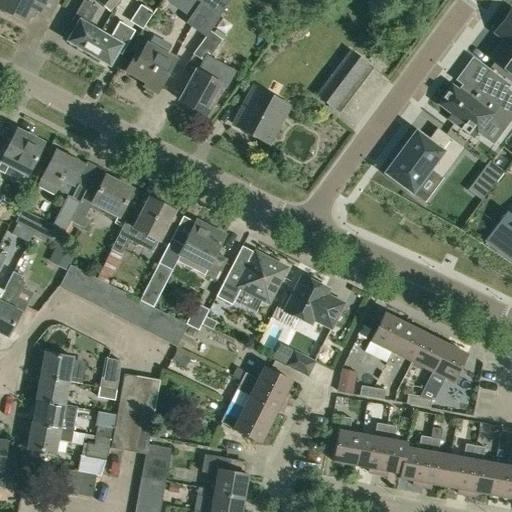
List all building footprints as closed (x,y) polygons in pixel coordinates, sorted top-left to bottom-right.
[(2,0),(0,4),(0,8),(24,21),(27,16),(29,17),(33,15),(34,14),(36,15),(37,11),(47,16),(55,0),(2,0)] [(75,28),(67,41),(78,47),(76,50),(84,54),(85,51),(88,53),(100,32),(88,25),(97,8),(83,0),(69,24),(75,28)] [(96,0),(109,11),(118,0),(96,0)] [(167,0),(178,8),(184,0),(196,0),(200,3),(190,16),(189,18),(191,19),(190,23),(189,24),(204,35),(218,16),(229,0),(167,0)] [(141,29),(151,14),(141,7),(131,22),(141,29)] [(499,45),(490,58),(511,73),(511,10),(495,33),(504,39),(499,45)] [(100,32),(88,53),(91,54),(89,57),(96,62),(98,59),(109,65),(116,52),(121,54),(134,31),(119,21),(110,38),(100,32)] [(194,72),(179,100),(206,115),(223,85),(232,67),(211,55),(222,40),(209,31),(193,54),(201,59),(194,72)] [(136,53),(126,70),(146,82),(144,85),(156,92),(174,60),(146,44),(140,55),(136,53)] [(373,68),(351,51),(317,96),(339,113),(373,68)] [(451,84),(437,104),(451,114),(447,119),(473,138),(489,117),(507,123),(511,117),(511,93),(506,89),(509,85),(488,68),(471,91),(473,92),(469,97),(451,84)] [(269,143),(289,106),(253,87),(233,125),(269,143)] [(397,158),(386,173),(411,192),(429,168),(442,178),(464,148),(436,128),(427,140),(416,132),(405,147),(404,146),(396,157),(397,158)] [(16,130),(0,161),(0,162),(0,172),(3,174),(8,164),(28,174),(43,144),(16,130)] [(21,209),(14,222),(16,223),(23,227),(33,232),(58,244),(69,222),(84,193),(89,183),(78,177),(84,165),(55,150),(37,186),(53,195),(57,188),(68,194),(52,224),(21,209)] [(479,173),(468,188),(482,199),(493,184),(503,170),(489,160),(479,173)] [(84,193),(69,222),(84,229),(88,220),(85,218),(92,204),(118,217),(132,190),(105,176),(94,198),(84,193)] [(152,252),(158,241),(174,210),(149,198),(134,227),(124,222),(111,249),(121,254),(129,240),(138,245),(152,252)] [(511,221),(506,217),(489,240),(499,247),(511,257),(511,221)] [(159,263),(160,264),(172,270),(176,261),(216,282),(228,258),(216,252),(224,236),(195,222),(187,237),(175,231),(159,263)] [(16,223),(10,233),(28,242),(32,235),(33,232),(23,227),(16,223)] [(51,258),(69,267),(76,254),(58,245),(51,258)] [(222,284),(216,297),(232,305),(238,292),(240,289),(243,290),(237,301),(256,312),(262,300),(268,303),(287,268),(255,251),(254,254),(244,273),(231,266),(222,284)] [(70,265),(59,286),(70,292),(81,270),(70,265)] [(81,270),(70,292),(80,297),(91,276),(81,270)] [(0,334),(7,338),(19,313),(22,315),(27,306),(13,299),(24,278),(12,272),(3,290),(3,291),(0,297),(0,334)] [(331,329),(344,304),(331,297),(329,302),(324,299),(329,289),(301,275),(284,311),(311,325),(313,320),(331,329)] [(91,276),(80,297),(91,303),(102,281),(91,276)] [(102,281),(91,303),(102,308),(113,287),(102,281)] [(113,287),(102,308),(112,314),(123,292),(113,287)] [(160,295),(147,289),(141,301),(145,303),(153,308),(160,295)] [(123,292),(112,314),(123,319),(134,298),(123,292)] [(134,298),(123,319),(134,325),(145,303),(141,301),(134,298)] [(145,303),(134,325),(144,330),(155,309),(153,308),(145,303)] [(155,309),(144,330),(155,336),(166,314),(155,309)] [(390,351),(405,323),(384,313),(370,341),(390,351)] [(166,314),(155,336),(166,341),(177,320),(166,314)] [(205,316),(201,324),(214,331),(218,323),(205,316)] [(177,320),(166,341),(176,347),(187,325),(177,320)] [(411,362),(425,333),(405,323),(390,351),(411,362)] [(432,372),(446,344),(425,333),(411,362),(432,372)] [(432,372),(420,396),(418,406),(429,408),(431,398),(433,398),(443,377),(453,382),(467,354),(446,344),(432,372)] [(179,364),(186,368),(188,364),(191,358),(188,357),(177,351),(172,361),(179,364)] [(286,365),(307,376),(315,362),(293,351),(286,365)] [(39,376),(68,382),(72,357),(43,352),(39,376)] [(99,387),(116,390),(118,379),(120,361),(106,359),(103,377),(100,377),(99,387)] [(240,381),(285,404),(290,395),(286,393),(292,381),(263,367),(257,379),(245,373),(240,381)] [(338,387),(337,391),(352,394),(356,372),(341,370),(338,387)] [(124,374),(117,411),(129,413),(135,376),(124,374)] [(64,405),(68,382),(39,376),(35,400),(64,405)] [(135,376),(129,413),(141,415),(147,378),(135,376)] [(147,378),(141,415),(152,417),(159,381),(147,378)] [(281,413),(285,404),(240,381),(236,390),(248,397),(243,408),(271,422),(277,411),(281,413)] [(359,395),(371,397),(373,388),(361,385),(359,395)] [(114,400),(116,390),(99,387),(97,397),(114,400)] [(385,390),(373,388),(371,397),(383,399),(385,390)] [(420,396),(408,394),(406,404),(418,406),(420,396)] [(76,407),(64,405),(35,400),(30,424),(72,431),(76,407)] [(260,443),(271,422),(243,408),(237,419),(225,413),(220,422),(232,429),(260,443)] [(117,411),(110,447),(122,449),(129,413),(117,411)] [(129,413),(122,449),(134,451),(141,415),(129,413)] [(134,451),(145,453),(146,453),(148,444),(152,417),(141,415),(134,451)] [(356,465),(361,434),(349,432),(351,418),(341,416),(339,430),(338,430),(332,461),(356,465)] [(159,432),(167,434),(170,422),(161,420),(159,432)] [(377,474),(386,424),(376,423),(374,436),(361,434),(356,465),(368,468),(367,472),(377,474)] [(69,443),(72,431),(30,424),(26,448),(55,453),(57,441),(69,443)] [(399,478),(406,442),(393,440),(396,426),(386,424),(377,474),(387,476),(387,471),(400,473),(399,478)] [(95,436),(112,439),(113,429),(97,426),(95,436)] [(437,453),(440,439),(442,429),(432,427),(430,437),(421,487),(431,489),(431,484),(444,486),(450,455),(437,453)] [(421,487),(430,437),(420,435),(418,449),(406,447),(407,442),(406,442),(399,478),(412,480),(411,485),(421,487)] [(110,448),(112,439),(95,436),(93,445),(108,448),(110,448)] [(12,454),(5,453),(7,442),(0,440),(0,487),(21,491),(12,454)] [(108,448),(93,445),(88,444),(85,456),(105,460),(108,448)] [(145,453),(143,464),(167,469),(171,448),(148,444),(146,453),(145,453)] [(466,495),(475,445),(465,444),(463,457),(450,455),(444,486),(457,489),(456,493),(466,495)] [(489,494),(495,463),(482,461),(485,447),(475,445),(466,495),(476,497),(476,492),(489,494)] [(495,463),(489,494),(511,498),(511,452),(510,452),(507,466),(495,463)] [(247,474),(219,469),(221,457),(204,454),(201,471),(217,474),(214,490),(213,494),(243,499),(247,474)] [(81,455),(78,472),(81,473),(96,475),(99,476),(105,460),(85,456),(81,455)] [(143,464),(141,477),(165,481),(167,469),(143,464)] [(63,491),(67,470),(52,467),(48,489),(63,491)] [(77,494),(81,473),(78,472),(67,470),(63,491),(77,494)] [(81,473),(77,494),(92,497),(96,475),(81,473)] [(141,477),(139,489),(163,493),(165,481),(141,477)] [(179,485),(169,483),(168,492),(177,493),(179,485)] [(213,494),(214,490),(198,487),(197,495),(212,498),(209,511),(240,511),(243,499),(213,494)] [(139,489),(137,501),(161,505),(163,493),(139,489)] [(137,501),(134,511),(159,511),(161,505),(137,501)]
